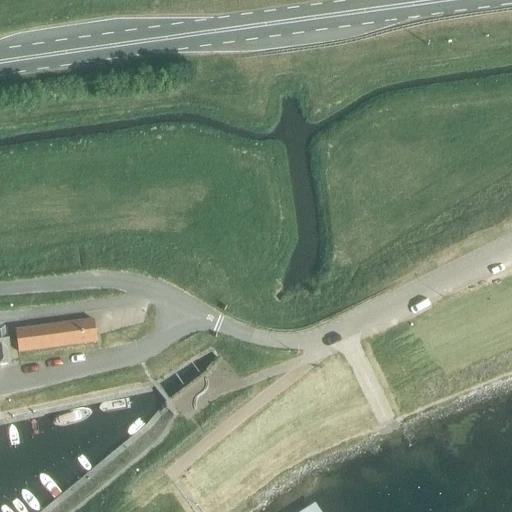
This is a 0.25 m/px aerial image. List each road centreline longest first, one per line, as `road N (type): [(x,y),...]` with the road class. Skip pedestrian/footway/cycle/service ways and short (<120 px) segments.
road 1 (primary): [(0,62),(455,0)]
road 2 (unclassified): [(195,317),(254,337),(320,338),(511,247)]
road 3 (residential): [(0,388),(134,355),(195,317)]
road 4 (residential): [(0,319),(124,302),(146,287)]
road 5 (unclassified): [(0,290),(110,280),(146,287)]
